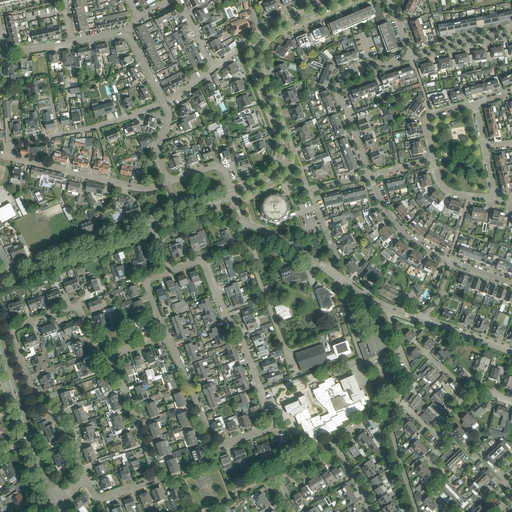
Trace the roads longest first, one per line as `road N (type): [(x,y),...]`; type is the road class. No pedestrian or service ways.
road 1 (residential): [(83,479),(61,419),(34,397),(12,332),(75,306),(95,352),(110,362)]
road 2 (unclassified): [(232,194),(265,181),(283,156),(256,47),(276,28),(343,0)]
road 3 (residential): [(168,271),(197,260),(206,265),(243,343),(269,427)]
road 4 (residential): [(110,362),(155,474),(103,498),(83,479)]
road 5 (residential): [(269,427),(214,445),(166,334)]
road 6 (residential): [(4,156),(12,143),(163,103)]
road 7 (residential): [(168,183),(135,188),(4,156)]
road 8 (unclassified): [(0,279),(151,224)]
road 9 (unclassified): [(56,500),(38,470),(0,351)]
road 10 (residential): [(371,63),(344,73),(337,88),(370,175)]
road 11 (unclassified): [(329,270),(244,220),(232,194)]
road 12 (residential): [(370,175),(393,222),(451,261)]
